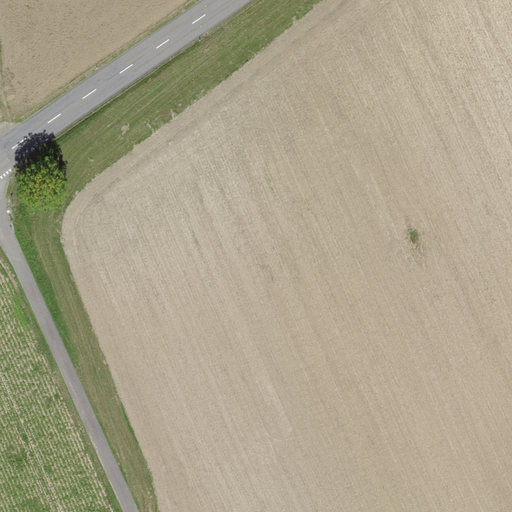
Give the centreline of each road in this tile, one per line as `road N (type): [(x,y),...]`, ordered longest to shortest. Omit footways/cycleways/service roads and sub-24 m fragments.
road 1 (track): [(139,511),(0,193)]
road 2 (tertiary): [(0,162),(206,0)]
